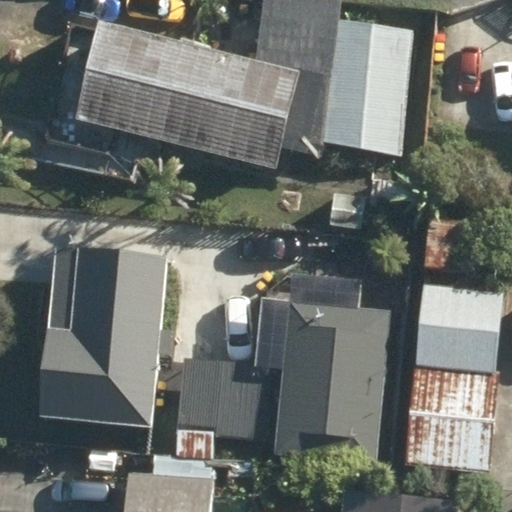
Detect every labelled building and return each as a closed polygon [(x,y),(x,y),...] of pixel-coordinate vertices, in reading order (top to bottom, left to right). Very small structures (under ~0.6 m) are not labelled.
[(305,153),(402,162),(413,36),(315,29),(305,153)] [(76,130),(277,174),(298,79),(96,34),(76,130)] [(334,235),(364,235),(365,204),(336,204),(336,209),(312,209),(312,231),(334,232),(334,235)] [(424,278),(469,280),(471,231),(427,229),(424,278)] [(35,426),(155,434),(166,266),(56,258),(50,341),(41,339),(35,426)] [(406,473),(491,481),(500,382),(496,382),(503,300),(423,292),(406,473)] [(276,463),(376,472),(389,321),(290,311),(276,463)] [(177,464),(213,466),(214,444),(269,448),(274,373),(182,367),(177,464)] [(127,511),(212,511),(214,484),(128,481),(127,511)] [(343,511),(450,511),(452,499),(346,489),(343,511)]
